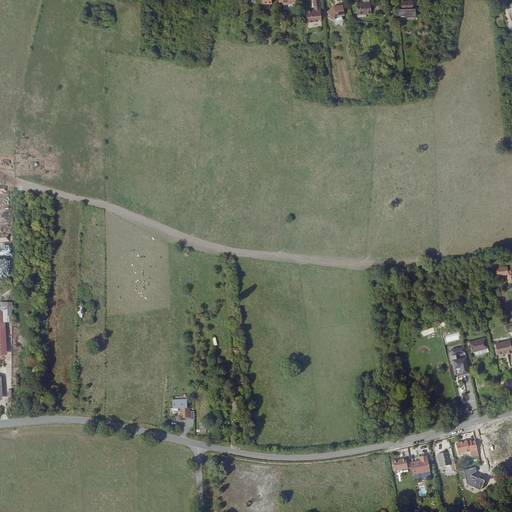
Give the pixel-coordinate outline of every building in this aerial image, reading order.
[(319,0),(312,0),(313,6),(314,6),(315,10),(312,10),(306,11),(306,16),(308,16),(309,22),(322,21),(319,0)] [(413,12),(413,1),(401,2),(402,9),(406,9),(406,12),(413,12)] [(371,14),(371,2),(369,2),(363,3),(357,3),(358,14),(371,14)] [(345,15),(343,5),(338,6),(339,7),(337,7),(334,7),(334,8),(331,8),(327,12),(334,20),(338,16),(345,15)] [(9,224),(9,206),(0,206),(0,241),(9,241),(9,234),(9,224)] [(507,267),(495,268),(496,271),(498,271),(498,274),(499,276),(508,274),(509,282),(511,281),(511,270),(508,271),(507,267)] [(487,347),(471,350),(473,361),(475,360),(490,357),(487,347)] [(511,352),(511,347),(497,350),(499,360),(504,359),(508,358),(508,360),(511,358),(511,352)] [(461,379),(469,377),(463,351),(450,354),(451,359),(449,360),(450,365),(452,365),(454,373),(459,372),(461,379)] [(180,419),(194,419),(194,411),(188,412),(188,399),(172,400),(172,408),(180,408),(180,419)] [(511,425),(484,433),(492,458),(510,452),(511,451),(511,425)] [(193,434),(193,437),(201,437),(202,429),(201,429),(201,426),(198,426),(198,429),(195,429),(195,434),(193,434)] [(464,441),(456,444),(458,454),(478,449),(475,441),(472,442),(472,441),(468,442),(465,443),(464,441)] [(456,469),(455,463),(451,448),(447,449),(448,452),(437,455),(439,467),(448,465),(450,470),(456,469)] [(492,458),(495,470),(511,464),(511,458),(510,452),(492,458)] [(420,460),(411,462),(413,474),(430,471),(427,455),(420,456),(420,460)] [(406,458),(392,461),(394,471),(408,468),(406,458)] [(478,472),(477,467),(465,470),(469,483),(478,490),(480,487),(483,489),(486,484),(485,483),(486,482),(481,478),(480,479),(477,477),(476,472),(478,472)]
